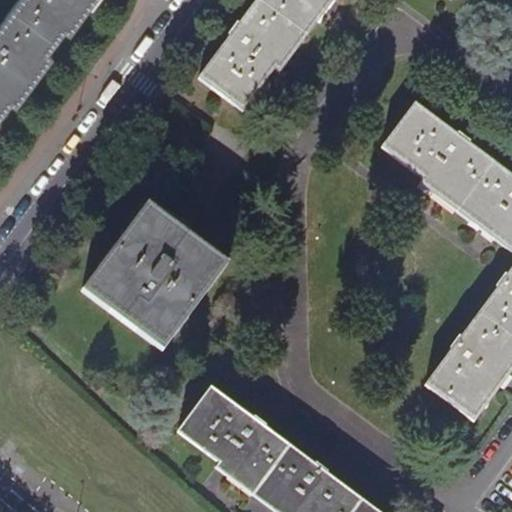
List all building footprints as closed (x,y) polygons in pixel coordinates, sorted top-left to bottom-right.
[(19,0),(0,26),(0,118),(88,0),(19,0)] [(257,0),(202,75),(216,85),(213,91),(230,103),(234,99),(247,108),(326,0),(257,0)] [(511,246),(511,266),(424,386),(469,419),(511,361),(511,176),(414,103),(381,149),(511,246)] [(138,327),(165,347),(178,332),(173,328),(209,281),(214,284),(224,269),(198,250),(201,244),(162,215),(158,220),(143,209),(131,225),(136,228),(101,275),(96,271),(85,288),(112,308),(109,312),(135,332),(138,327)] [(183,437),(284,511),(377,511),(216,391),(208,404),(201,400),(188,418),(193,423),(183,437)]
